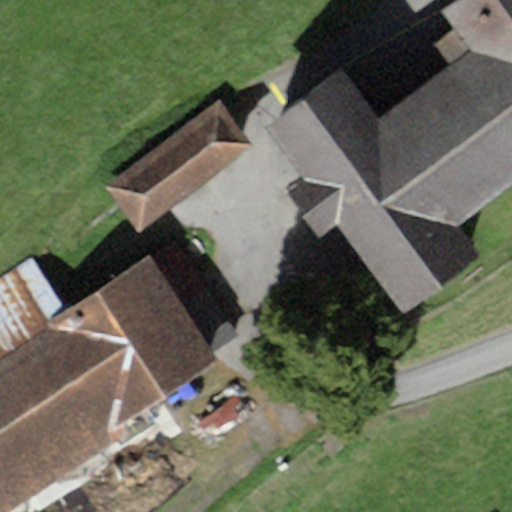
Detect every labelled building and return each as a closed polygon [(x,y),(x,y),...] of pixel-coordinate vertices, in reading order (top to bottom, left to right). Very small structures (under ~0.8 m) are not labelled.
[(343,64),(262,125),(302,178),(284,191),(317,235),(338,220),(404,308),(480,250),(461,225),(511,187),(511,0),(456,0),(439,14),(451,30),(431,45),(448,67),(383,116),(343,64)] [(211,110),(107,189),(140,232),(244,153),(211,110)] [(0,357),(0,508),(123,428),(246,347),(176,242),(69,313),(0,357)] [(0,281),(0,357),(69,313),(34,259),(0,281)] [(123,428),(0,508),(0,511),(10,511),(128,436),(123,428)]
